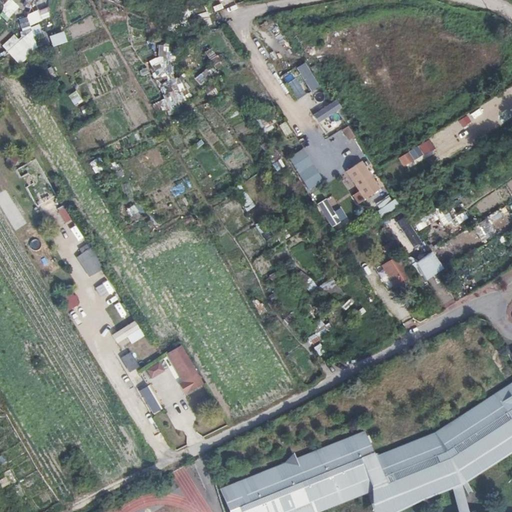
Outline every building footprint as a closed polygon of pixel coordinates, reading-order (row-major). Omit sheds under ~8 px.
[(11,0),(8,0),(0,10),(0,17),(6,22),(19,6),(11,0)] [(30,8),(32,0),(25,0),(23,6),(30,8)] [(208,13),(200,14),(201,26),(208,26),(208,13)] [(19,65),(42,45),(20,20),(14,26),(18,31),(1,46),(19,65)] [(209,60),(215,57),(211,49),(205,53),(209,60)] [(167,103),(184,95),(163,54),(146,63),(167,103)] [(305,63),(296,68),(311,92),(319,87),(305,63)] [(201,73),(194,79),(199,85),(206,80),(201,73)] [(310,92),(307,86),(303,89),(296,78),(286,84),(297,100),(310,92)] [(76,91),(68,96),(73,105),(81,101),(76,91)] [(343,110),(319,123),(324,132),(348,119),(343,110)] [(279,126),(286,136),(291,132),(285,122),(279,126)] [(405,170),(436,150),(429,139),(398,159),(405,170)] [(304,149),(288,159),(308,191),(324,181),(304,149)] [(347,171),(365,198),(378,189),(375,184),(379,181),(376,176),(372,178),(361,162),(347,171)] [(398,208),(390,195),(373,206),(382,219),(398,208)] [(340,206),(338,207),(333,196),(317,203),(330,228),(347,219),(340,206)] [(137,212),(133,206),(127,210),(131,216),(137,212)] [(65,223),(70,220),(63,208),(58,211),(65,223)] [(433,218),(428,210),(410,221),(415,230),(419,228),(420,230),(430,224),(429,221),(433,218)] [(196,216),(191,219),(190,219),(190,221),(191,222),(191,223),(192,223),(193,224),(194,224),(195,224),(196,224),(197,223),(198,223),(199,222),(199,221),(199,220),(199,218),(199,217),(198,217),(197,216),(196,216)] [(153,226),(153,225),(150,221),(148,220),(147,221),(146,221),(145,222),(144,223),(144,225),(144,226),(144,227),(145,228),(146,228),(147,229),(148,229),(149,229),(150,229),(151,228),(152,228),(152,227),(153,226)] [(482,242),(496,233),(487,221),(474,231),(482,242)] [(362,236),(347,245),(352,254),(367,244),(362,236)] [(397,248),(393,241),(383,247),(387,254),(397,248)] [(103,268),(87,243),(79,248),(82,253),(75,258),(89,278),(103,268)] [(409,257),(405,260),(417,279),(438,265),(430,253),(416,261),(409,257)] [(382,266),(396,287),(410,278),(397,256),(382,266)] [(321,294),(336,285),(332,279),(315,289),(304,270),(297,275),(309,294),(318,289),(321,294)] [(54,286),(53,286),(52,286),(51,286),(50,287),(50,288),(49,289),(49,290),(49,291),(49,292),(50,293),(51,293),(52,294),(53,294),(54,294),(55,294),(56,294),(57,293),(57,292),(58,291),(58,290),(57,289),(57,288),(56,287),(55,286),(54,286)] [(71,291),(59,301),(68,312),(80,303),(71,291)] [(131,344),(144,337),(135,321),(111,334),(117,344),(127,338),(131,344)] [(319,356),(325,352),(320,343),(313,347),(319,356)] [(203,387),(181,347),(166,356),(181,383),(179,384),(186,397),(203,387)] [(128,373),(139,367),(130,352),(120,358),(128,373)] [(150,380),(165,371),(159,362),(145,370),(150,380)] [(228,485),(238,511),(303,511),(305,511),(308,510),(370,485),(377,494),(382,507),(458,478),(511,442),(511,382),(485,400),(435,433),(375,456),(364,431),(228,485)] [(15,498),(23,495),(20,484),(12,486),(15,498)]
